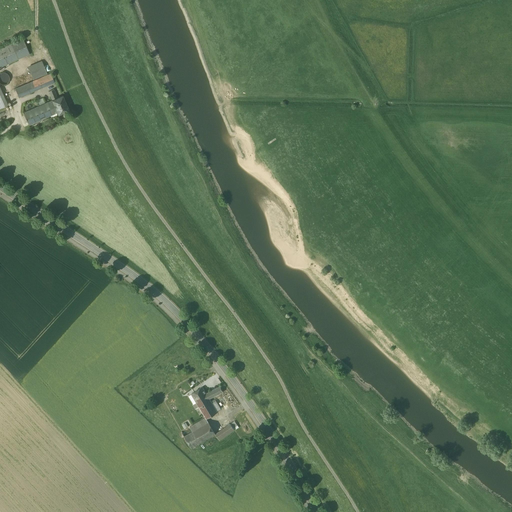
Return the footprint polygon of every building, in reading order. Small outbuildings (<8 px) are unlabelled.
[(23,39),(11,44),(18,60),(30,54),(23,39)] [(11,44),(0,48),(0,67),(18,60),(11,44)] [(43,61),(29,65),(33,79),(48,75),(43,61)] [(9,81),(9,78),(9,76),(8,74),(6,73),(3,72),(1,73),(0,73),(0,83),(1,84),(4,84),(6,84),(8,83),(9,81)] [(51,74),(15,89),(19,98),(55,83),(51,74)] [(0,87),(0,108),(8,105),(0,87)] [(54,90),(49,92),(52,100),(57,98),(54,90)] [(57,98),(52,100),(57,113),(58,115),(69,110),(63,96),(57,98)] [(52,100),(23,113),(29,125),(57,113),(52,100)] [(0,117),(0,118),(2,123),(11,119),(9,114),(0,117)] [(220,386),(206,393),(208,396),(209,399),(223,392),(220,386)] [(202,387),(191,394),(196,403),(208,396),(206,393),(202,387)] [(208,396),(196,403),(206,419),(218,412),(209,399),(208,396)] [(208,422),(184,436),(191,448),(215,434),(208,422)] [(230,424),(219,431),(223,437),(234,430),(230,424)] [(223,437),(219,431),(215,434),(219,440),(223,437)]
